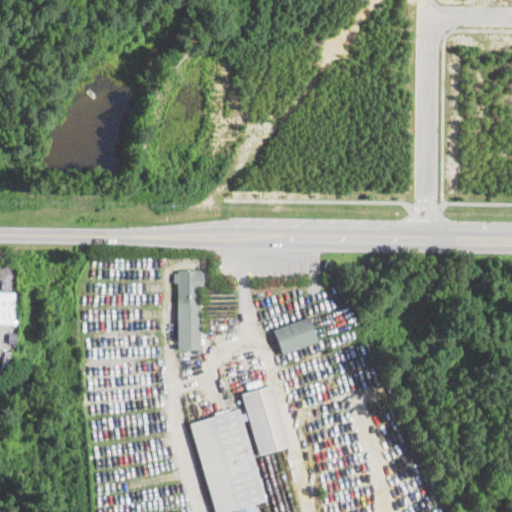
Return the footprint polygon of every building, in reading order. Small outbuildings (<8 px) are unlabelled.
[(175,349),(199,349),(199,268),(175,268),(175,349)] [(12,290),(0,290),(0,324),(12,324),(12,290)] [(271,328),(279,353),(316,342),(308,316),(271,328)] [(287,446),(269,385),(239,394),(257,454),(287,446)] [(211,511),(223,511),(234,509),(234,511),(254,511),(252,503),(262,501),(240,409),(189,421),(211,511)]
